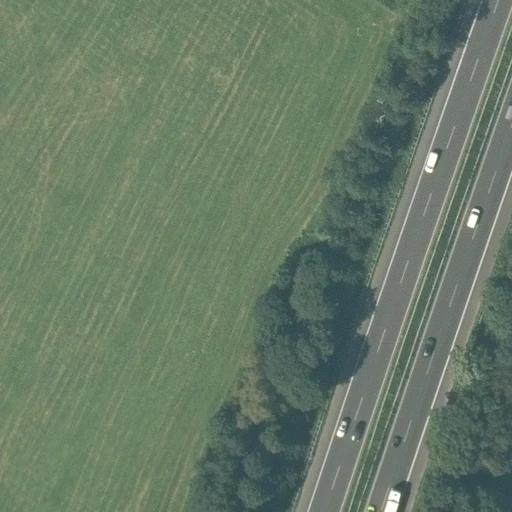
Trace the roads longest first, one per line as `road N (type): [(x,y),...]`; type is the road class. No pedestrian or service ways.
road 1 (motorway): [(504,0),(328,511)]
road 2 (motorway): [(383,511),(511,129)]
